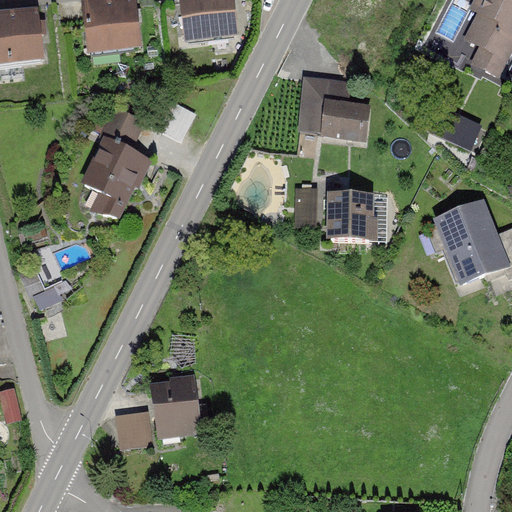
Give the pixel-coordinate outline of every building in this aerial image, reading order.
[(138,0),(127,0),(85,6),(91,58),(145,52),(138,0)] [(236,0),(180,0),(187,49),(242,41),(236,0)] [(511,0),(471,0),(465,13),(478,19),(464,46),(482,55),(474,70),(498,83),(511,55),(511,0)] [(42,10),(0,16),(0,69),(49,63),(42,10)] [(352,84),(304,81),(300,134),(325,135),(324,145),(370,148),(373,108),(351,106),(352,84)] [(167,135),(189,142),(198,112),(176,105),(167,135)] [(147,128),(114,111),(101,135),(109,140),(84,188),(106,199),(98,214),(124,227),(156,165),(134,153),(147,128)] [(476,149),(487,124),(463,114),(451,139),(476,149)] [(377,197),(331,197),(330,248),(376,249),(377,197)] [(489,204),(435,225),(462,293),(489,282),(496,298),(511,291),(511,232),(502,237),(489,204)] [(195,380),(151,388),(161,445),(205,438),(195,380)] [(147,416),(114,423),(122,459),(155,452),(147,416)]
